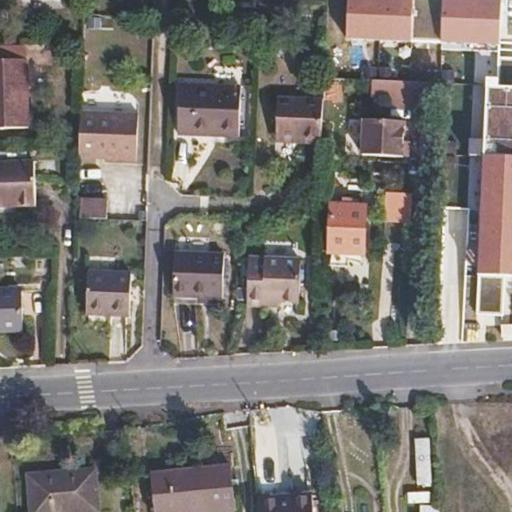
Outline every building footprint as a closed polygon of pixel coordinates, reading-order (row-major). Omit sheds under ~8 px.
[(371,16),(394,17),(394,0),(361,0),(360,22),(371,23),(371,16)] [(394,0),(394,17),(430,19),(430,26),(441,27),(442,0),(394,0)] [(511,0),(442,0),(441,27),(453,28),(453,21),(493,22),(495,15),(511,15),(511,0)] [(27,58),(0,58),(0,127),(29,127),(27,58)] [(392,78),(373,77),(373,95),(391,96),(392,78)] [(392,78),(391,96),(436,98),(437,81),(432,81),(392,78)] [(437,81),(436,98),(444,98),(445,82),(437,81)] [(242,135),(243,86),(182,84),(180,133),(242,135)] [(321,127),(322,94),(278,93),(276,132),(300,132),(300,139),(320,140),(321,127)] [(82,108),(81,151),(138,152),(139,110),(82,108)] [(360,153),(388,155),(389,137),(390,118),(362,116),(360,153)] [(389,137),(388,155),(400,156),(401,139),(401,119),(390,118),(389,137)] [(0,160),(0,204),(37,204),(37,160),(0,160)] [(386,193),(385,220),(408,222),(410,195),(386,193)] [(83,215),(110,216),(110,198),(83,197),(83,215)] [(363,256),(365,207),(331,206),(329,254),(363,256)] [(177,295),(200,295),(226,296),(228,254),(178,253),(177,295)] [(247,303),(264,303),(264,297),(279,298),(297,298),(298,256),(249,254),(247,303)] [(489,309),(491,268),(467,266),(465,307),(489,309)] [(135,269),(91,268),(91,312),(135,312),(135,269)] [(0,289),(0,331),(23,331),(22,289),(0,289)] [(226,296),(200,295),(200,302),(226,303),(226,296)] [(417,437),(419,484),(434,484),(433,437),(417,437)] [(60,480),(30,482),(31,511),(98,511),(96,472),(61,475),(60,480)] [(233,511),(230,472),(153,477),(155,511),(233,511)] [(497,511),(498,496),(473,496),(472,511),(497,511)] [(291,501),(292,511),(311,511),(310,500),(291,501)] [(292,511),(291,501),(258,504),(258,511),(292,511)]
